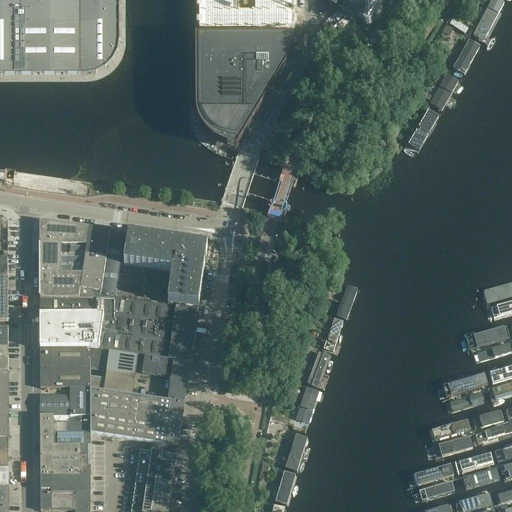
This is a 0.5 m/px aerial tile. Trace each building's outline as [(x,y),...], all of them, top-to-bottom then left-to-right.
[(0,0),(0,75),(20,76),(20,0),(0,0)] [(80,76),(80,0),(20,0),(20,76),(80,76)] [(119,41),(119,0),(80,0),(80,76),(85,76),(96,74),(105,69),(113,62),(118,52),(119,41)] [(294,0),(197,0),(198,33),(294,33),(294,0)] [(329,0),(329,3),(343,11),(346,6),(345,0),(329,0)] [(497,0),(492,0),(473,36),(484,42),(505,4),(497,0)] [(372,21),(376,14),(371,10),(366,18),(372,21)] [(243,139),(291,59),(293,55),(294,52),(295,48),(295,45),(295,41),(294,41),(201,41),(198,41),(198,110),(198,111),(198,114),(198,115),(199,117),(199,118),(200,121),(201,123),(201,124),(202,126),(204,128),(205,130),(206,131),(207,133),(210,136),(212,137),(213,138),(215,139),(216,140),(218,141),(221,143),(224,143),(226,144),(228,144),(239,146),(243,139)] [(469,41),(453,70),(465,77),(481,48),(469,41)] [(447,76),(430,105),(442,112),(459,83),(447,76)] [(427,114),(409,144),(418,150),(436,119),(427,114)] [(79,300),(89,229),(42,222),(40,224),(40,300),(79,300)] [(116,300),(125,235),(126,235),(126,234),(124,234),(93,229),(91,229),(89,229),(79,300),(100,300),(116,300)] [(198,309),(199,301),(203,279),(205,265),(206,260),(207,247),(128,235),(124,265),(172,273),(169,297),(168,305),(198,309)] [(8,323),(8,289),(8,277),(0,277),(0,323),(7,323),(8,323)] [(511,300),(511,283),(483,291),(487,307),(511,300)] [(349,287),(337,319),(346,322),(358,291),(349,287)] [(190,364),(195,330),(198,312),(116,300),(100,300),(79,300),(40,300),(40,348),(40,350),(90,350),(138,357),(145,358),(167,361),(174,362),(190,365),(190,364)] [(511,303),(501,306),(503,314),(511,311),(511,303)] [(333,320),(323,351),(334,354),(344,324),(333,320)] [(510,341),(506,327),(468,337),(472,351),(510,341)] [(0,349),(8,350),(8,330),(0,329),(0,349)] [(511,355),(511,345),(474,355),(477,365),(511,355)] [(0,373),(8,374),(8,360),(8,350),(0,349),(0,373)] [(90,380),(90,370),(90,350),(40,350),(40,390),(70,390),(90,390),(90,380)] [(132,396),(138,357),(90,350),(90,370),(108,373),(106,383),(90,380),(90,390),(132,396)] [(325,355),(313,387),(319,390),(331,358),(325,355)] [(165,378),(167,361),(145,358),(142,375),(165,378)] [(185,396),(190,365),(174,362),(168,402),(184,404),(185,399),(185,396)] [(511,380),(511,370),(493,376),(496,385),(511,380)] [(0,449),(8,450),(8,411),(8,374),(0,373),(0,449)] [(491,387),(488,376),(446,388),(449,399),(491,387)] [(511,396),(511,385),(491,391),(494,402),(511,396)] [(293,430),(308,435),(321,392),(307,388),(293,430)] [(90,418),(90,390),(70,390),(70,398),(40,398),(40,418),(90,418)] [(179,441),(183,413),(183,412),(184,404),(168,402),(132,396),(90,390),(90,418),(90,435),(178,448),(179,441)] [(488,404),(484,393),(452,403),(455,414),(488,404)] [(506,422),(502,411),(479,418),(482,429),(506,422)] [(90,457),(90,435),(90,418),(40,418),(40,457),(90,457)] [(466,423),(436,432),(439,443),(469,434),(466,423)] [(511,436),(511,426),(479,436),(482,445),(511,436)] [(106,511),(107,438),(91,438),(91,511),(106,511)] [(287,469),(298,472),(307,441),(296,438),(287,469)] [(438,448),(441,459),(473,450),(470,438),(438,448)] [(0,469),(9,470),(9,458),(8,450),(0,449),(0,469)] [(171,495),(172,488),(171,488),(174,466),(175,467),(177,456),(141,451),(131,511),(167,511),(170,495),(171,495)] [(501,464),(511,460),(511,451),(499,455),(501,464)] [(91,495),(90,457),(40,457),(40,491),(51,491),(51,495),(91,495)] [(494,466),(492,459),(461,467),(463,474),(494,466)] [(511,480),(511,466),(503,469),(507,482),(511,480)] [(0,469),(0,489),(9,490),(9,470),(0,469)] [(456,479),(453,469),(418,478),(421,488),(456,479)] [(497,481),(495,472),(466,480),(468,489),(497,481)] [(276,503),(287,506),(295,477),(285,474),(276,503)] [(452,493),(449,484),(420,493),(422,502),(452,493)] [(0,509),(9,510),(9,497),(9,490),(0,489),(0,509)] [(90,511),(91,495),(51,495),(51,491),(40,491),(40,492),(41,492),(41,498),(40,498),(40,505),(41,505),(41,511),(40,511),(90,511)] [(511,502),(511,491),(497,495),(500,506),(511,502)] [(474,511),(493,507),(490,495),(460,503),(462,511),(474,511)]
